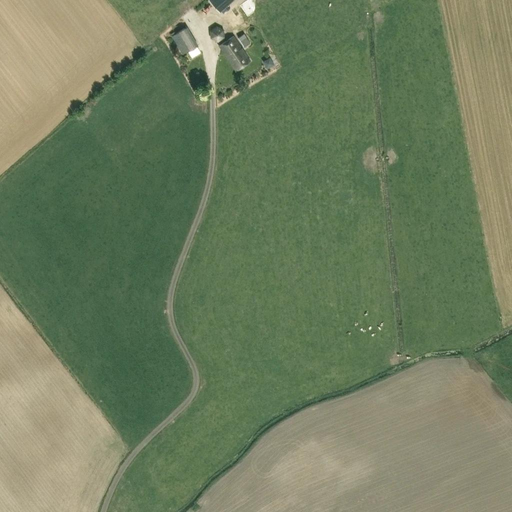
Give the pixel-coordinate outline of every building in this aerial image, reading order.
[(218,41),(224,37),(223,30),(216,26),(210,30),(211,38),(218,41)] [(172,36),(183,55),(198,45),(187,27),(172,36)] [(236,70),(250,61),(234,36),(220,45),(236,70)] [(246,37),(240,41),(244,47),(250,43),(246,37)] [(190,60),(201,54),(196,47),(186,53),(190,60)]
